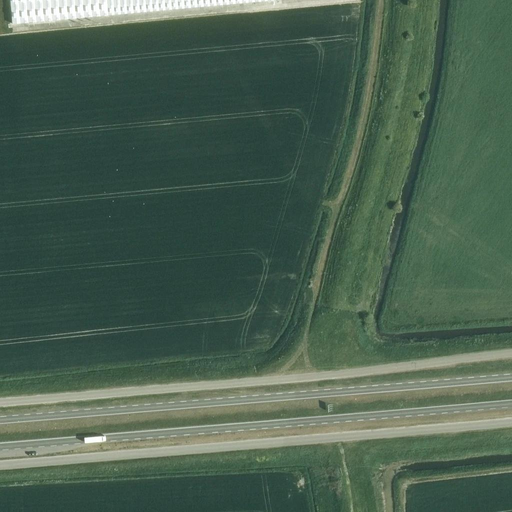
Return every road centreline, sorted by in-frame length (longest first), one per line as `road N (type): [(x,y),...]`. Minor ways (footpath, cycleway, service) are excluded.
road 1 (unclassified): [(0,404),(511,356)]
road 2 (primary): [(0,447),(511,403)]
road 3 (primary): [(511,377),(0,420)]
road 4 (unclassified): [(0,466),(511,424)]
